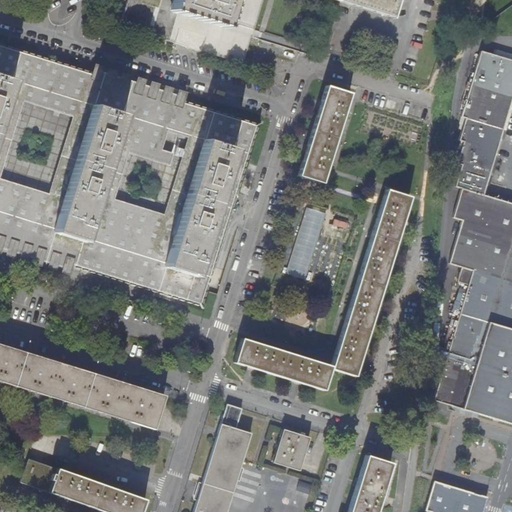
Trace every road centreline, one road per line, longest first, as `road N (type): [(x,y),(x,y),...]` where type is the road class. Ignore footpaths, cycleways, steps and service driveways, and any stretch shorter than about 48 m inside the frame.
road 1 (residential): [(203,382),(288,106),(72,40)]
road 2 (residential): [(0,325),(201,388)]
road 3 (residential): [(201,388),(163,511)]
